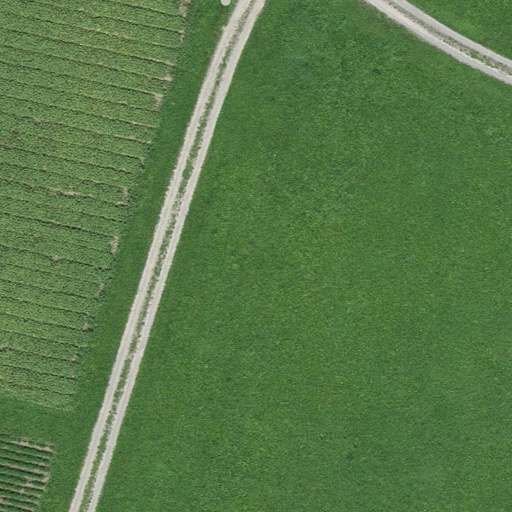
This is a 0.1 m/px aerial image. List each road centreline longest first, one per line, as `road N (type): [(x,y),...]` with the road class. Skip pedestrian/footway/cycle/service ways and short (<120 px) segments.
road 1 (track): [(107,511),(230,36),(248,0)]
road 2 (track): [(511,71),(376,0)]
